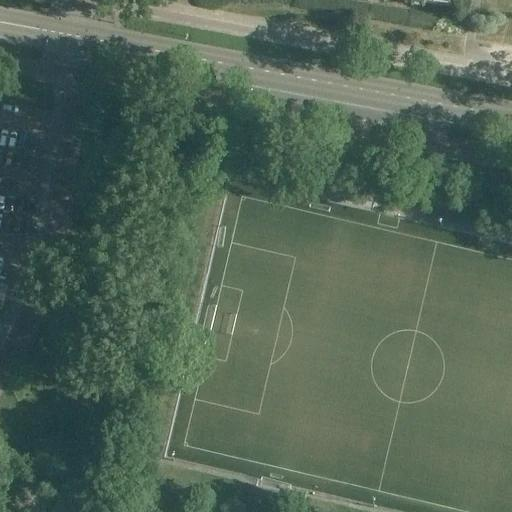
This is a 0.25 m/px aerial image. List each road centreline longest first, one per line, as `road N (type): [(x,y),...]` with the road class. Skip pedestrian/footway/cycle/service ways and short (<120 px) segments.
road 1 (tertiary): [(511,120),(81,43)]
road 2 (unclassified): [(0,367),(46,260),(81,43)]
